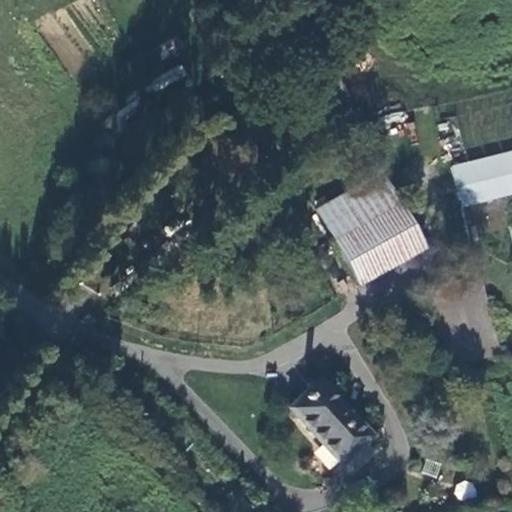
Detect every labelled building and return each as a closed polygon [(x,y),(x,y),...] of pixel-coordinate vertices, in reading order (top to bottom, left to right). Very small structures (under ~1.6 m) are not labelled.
[(511,152),(442,169),(452,207),(511,192),(511,152)] [(418,244),(372,170),(306,210),(351,285),(418,244)] [(444,368),(497,355),(479,276),(426,289),(444,368)] [(314,380),(283,408),(334,463),(364,435),(314,380)] [(473,480),(454,483),(456,500),(475,498),(473,480)]
